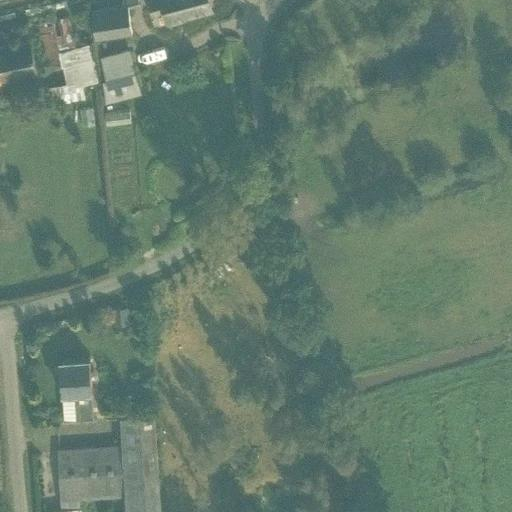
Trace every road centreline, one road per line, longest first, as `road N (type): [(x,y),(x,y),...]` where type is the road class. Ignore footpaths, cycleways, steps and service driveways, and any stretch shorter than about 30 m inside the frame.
road 1 (residential): [(0,318),(144,270),(252,199),(259,179),(250,33),(269,0)]
road 2 (residential): [(20,511),(0,318)]
